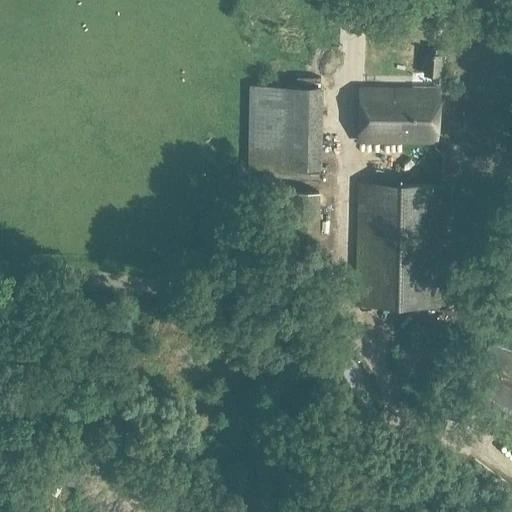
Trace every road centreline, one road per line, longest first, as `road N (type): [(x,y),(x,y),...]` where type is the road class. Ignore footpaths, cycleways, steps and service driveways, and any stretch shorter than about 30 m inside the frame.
road 1 (unclassified): [(380,511),(402,442),(391,370),(358,321),(0,264)]
road 2 (unknown): [(358,321),(349,84),(362,27)]
